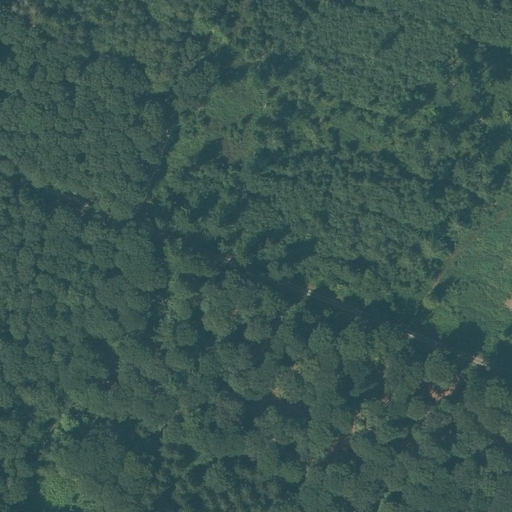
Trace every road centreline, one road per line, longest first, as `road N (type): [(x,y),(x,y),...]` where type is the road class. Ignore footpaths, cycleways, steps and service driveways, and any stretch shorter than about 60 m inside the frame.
road 1 (track): [(129,224),(511,375)]
road 2 (track): [(16,511),(129,224)]
road 3 (track): [(129,224),(222,0)]
road 4 (track): [(0,173),(129,224)]
